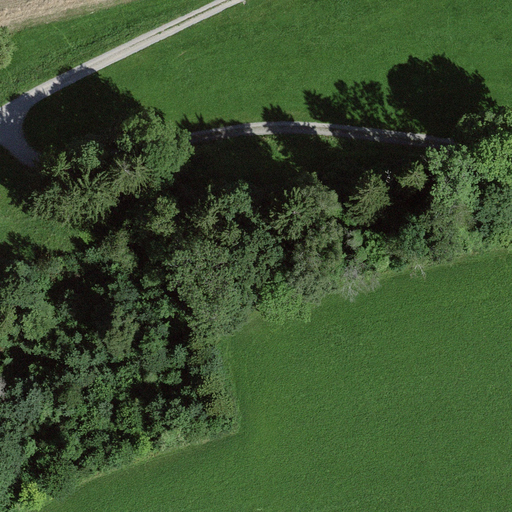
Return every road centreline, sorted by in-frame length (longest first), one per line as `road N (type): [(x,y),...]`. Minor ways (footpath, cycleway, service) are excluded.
road 1 (track): [(511,152),(359,128),(244,131),(46,166),(0,136)]
road 2 (track): [(0,117),(239,0)]
